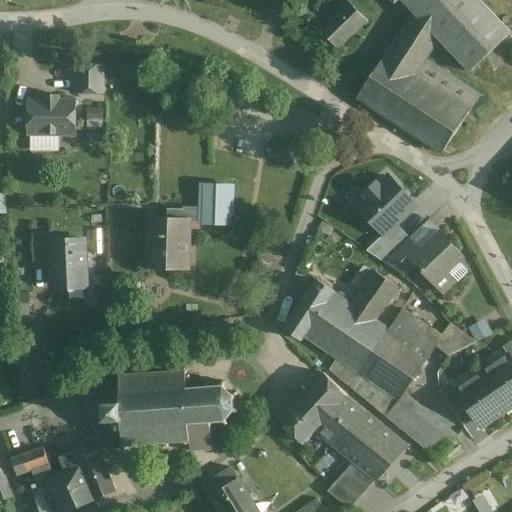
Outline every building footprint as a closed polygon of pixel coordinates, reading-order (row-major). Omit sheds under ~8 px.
[(511,33),(478,0),(401,0),(413,13),(439,40),(470,72),(511,33)] [(367,21),(348,1),(319,30),(338,50),(367,21)] [(439,40),(413,13),(402,30),(386,55),(416,74),(422,66),(439,40)] [(386,55),(385,54),(357,98),(443,154),(471,110),(416,74),(386,55)] [(104,66),(76,66),(75,94),(104,94),(104,66)] [(416,74),(471,110),(476,102),(422,66),(416,74)] [(60,96),(44,96),(43,100),(28,100),(27,136),(76,136),(76,100),(60,100),(60,96)] [(102,126),(102,108),(88,108),(88,127),(102,126)] [(296,150),(273,142),(268,156),(292,164),(296,150)] [(416,206),(388,177),(378,186),(376,184),(364,195),(367,197),(357,207),(384,235),(416,206)] [(231,186),(203,185),(203,211),(202,220),(202,224),(230,224),(231,186)] [(203,211),(183,210),(183,209),(167,209),(167,210),(167,219),(190,219),(190,220),(202,220),(203,211)] [(167,219),(150,218),(148,269),(188,270),(190,220),(190,219),(167,219)] [(464,258),(438,232),(420,249),(410,259),(416,265),(444,294),(456,281),(448,273),(464,258)] [(50,233),(32,234),(33,262),(50,261),(49,241),(50,241),(50,233)] [(409,238),(383,263),(403,277),(416,265),(410,259),(420,249),(409,238)] [(50,241),(49,241),(50,261),(51,285),(65,285),(65,289),(87,287),(85,240),(50,241)] [(398,292),(376,275),(360,297),(353,306),(376,322),(398,292)] [(305,337),(314,343),(343,299),(317,281),(284,329),(302,341),(305,337)] [(353,306),(343,299),(314,343),(337,358),(359,373),(389,331),(376,322),(353,306)] [(441,336),(403,310),(389,331),(427,357),(435,346),(441,336)] [(475,339),(493,334),(488,318),(470,324),(475,339)] [(477,343),(450,324),(441,336),(435,346),(449,356),(477,343)] [(389,331),(359,373),(398,400),(403,392),(427,357),(389,331)] [(511,340),(503,347),(509,356),(511,359),(511,340)] [(509,356),(483,374),(507,410),(511,406),(511,359),(509,356)] [(359,373),(337,358),(329,369),(387,417),(398,400),(359,373)] [(115,374),(119,378),(120,401),(120,422),(121,432),(122,446),(120,449),(124,451),(127,446),(144,445),(145,450),(147,449),(147,445),(164,444),(165,448),(169,448),(168,443),(182,443),(185,446),(190,442),(192,453),(214,452),(212,425),(224,424),(226,429),(230,427),(228,422),(234,415),(238,416),(240,410),(235,408),(234,397),(239,395),(237,391),(232,394),(225,387),(227,382),(223,381),(221,385),(209,386),(209,381),(205,381),(205,387),(187,388),(187,373),(189,369),(186,367),(183,370),(163,371),(163,367),(159,368),(159,372),(143,373),(142,369),(139,369),(138,373),(120,374),(119,370),(115,374)] [(323,373),(279,419),(302,442),(312,431),(345,397),(323,373)] [(507,410),(483,374),(466,385),(457,391),(456,392),(467,408),(478,423),(486,425),(507,410)] [(457,391),(453,387),(451,383),(439,391),(456,416),(467,408),(456,392),(457,391)] [(457,435),(403,392),(398,400),(387,417),(387,419),(438,459),(457,435)] [(407,445),(358,406),(345,397),(312,431),(354,465),(366,475),(376,483),(407,445)] [(120,422),(120,401),(103,401),(103,422),(112,422),(120,422)] [(121,432),(120,422),(112,422),(113,428),(115,431),(121,432)] [(115,490),(97,445),(77,452),(82,465),(86,477),(94,499),(115,490)] [(41,448),(12,459),(17,474),(30,470),(47,463),(41,448)] [(77,452),(63,457),(67,470),(82,465),(77,452)] [(82,465),(67,470),(63,457),(60,458),(65,471),(60,473),(67,485),(86,477),(82,465)] [(47,463),(30,470),(35,483),(44,480),(47,478),(57,474),(53,461),(47,463)] [(354,465),(329,495),(349,511),(350,511),(376,483),(366,475),(354,465)] [(231,467),(203,484),(212,499),(240,482),(231,467)] [(67,485),(60,473),(59,473),(57,474),(47,478),(64,511),(79,506),(67,485)] [(511,474),(495,485),(501,494),(498,496),(506,509),(511,505),(511,474)] [(4,476),(0,477),(0,500),(11,497),(4,476)] [(86,477),(67,485),(79,506),(94,499),(86,477)] [(64,511),(47,478),(44,480),(55,511),(64,511)] [(55,511),(44,480),(35,483),(32,484),(41,511),(55,511)] [(240,482),(212,499),(219,511),(258,511),(254,505),(240,482)] [(327,511),(318,499),(298,511),(327,511)]
